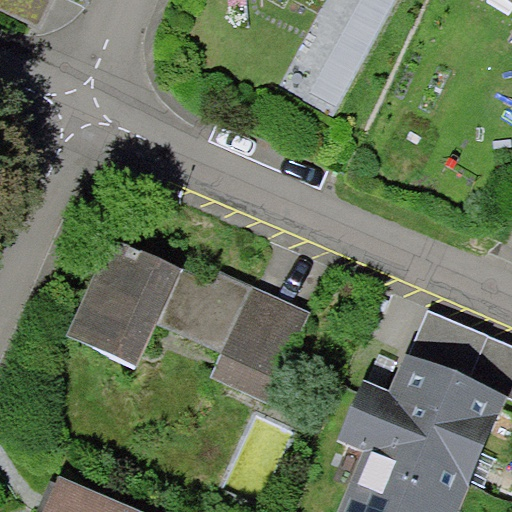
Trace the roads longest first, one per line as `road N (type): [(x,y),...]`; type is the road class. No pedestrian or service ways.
road 1 (residential): [(511,290),(88,107)]
road 2 (residential): [(0,301),(88,107)]
